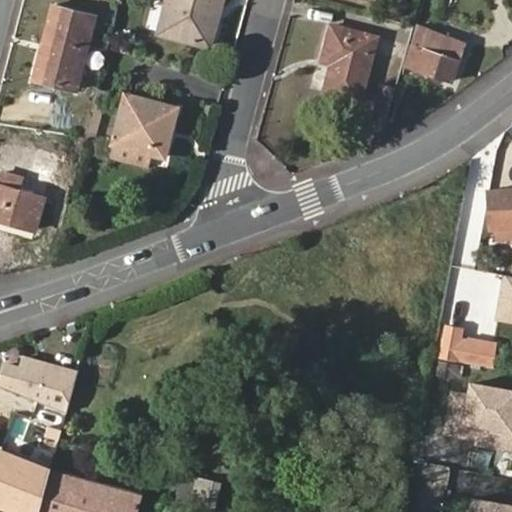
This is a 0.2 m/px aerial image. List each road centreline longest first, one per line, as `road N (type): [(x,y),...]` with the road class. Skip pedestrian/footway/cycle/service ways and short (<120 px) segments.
road 1 (tertiary): [(233,224),(422,149),(511,88)]
road 2 (tertiary): [(0,309),(233,224)]
road 3 (residential): [(233,224),(225,190),(274,0)]
